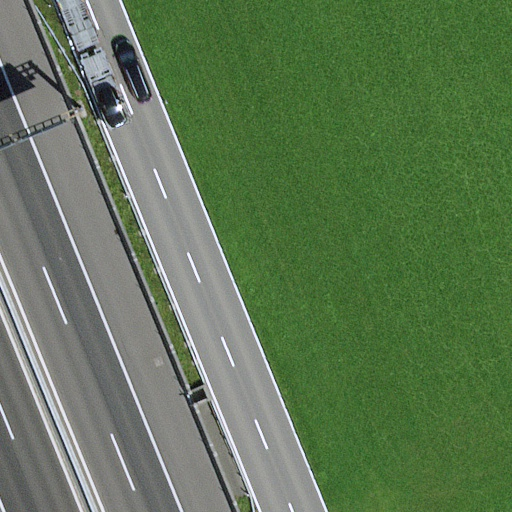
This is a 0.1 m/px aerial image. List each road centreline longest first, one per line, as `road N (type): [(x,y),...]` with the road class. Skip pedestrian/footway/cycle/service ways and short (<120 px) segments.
road 1 (primary): [(86,0),(293,511)]
road 2 (motorway): [(141,511),(0,165)]
road 3 (motorway): [(0,400),(45,511)]
